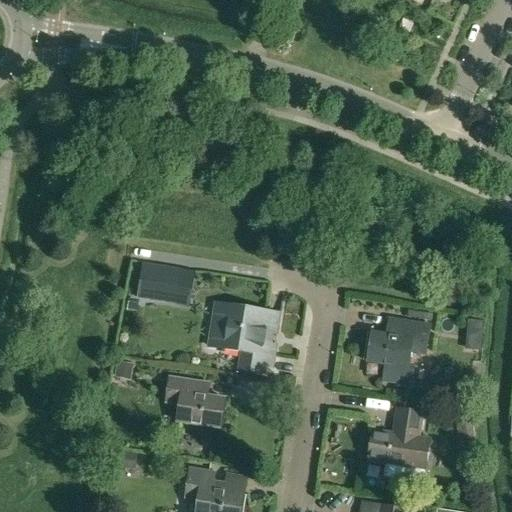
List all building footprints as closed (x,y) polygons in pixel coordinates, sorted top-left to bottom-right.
[(191,273),(140,264),(134,297),(162,302),(163,295),(186,299),(191,273)] [(263,374),(264,366),(272,368),(276,345),(266,344),(268,332),(276,334),(279,313),(231,306),(228,325),(212,322),(209,347),(241,352),(239,370),(263,374)] [(372,333),(367,362),(384,365),(382,381),(411,386),(414,369),(409,368),(412,353),(426,355),(430,326),(405,322),(389,319),(386,335),(372,333)] [(221,428),(225,399),(193,394),(195,381),(170,377),(166,403),(179,405),(177,421),(221,428)] [(425,471),(430,440),(418,438),(422,413),(397,409),(393,434),(373,431),(368,462),(425,471)] [(240,511),(244,495),(223,491),(224,485),(212,483),(214,473),(190,469),(185,498),(198,500),(196,511),(240,511)]
